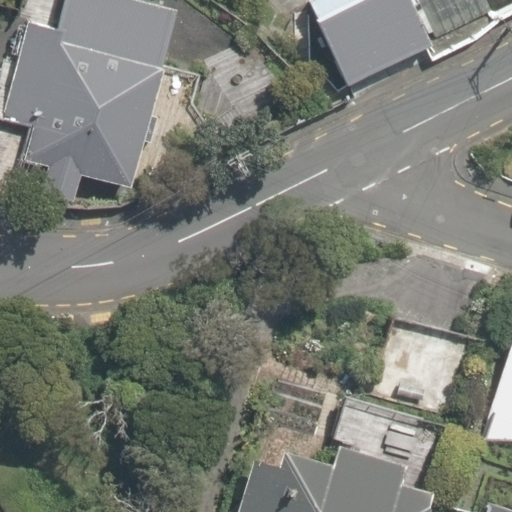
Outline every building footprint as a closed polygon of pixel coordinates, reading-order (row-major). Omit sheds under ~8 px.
[(0,123),(19,128),(12,163),(34,168),(28,197),(72,206),(78,177),(128,188),(165,11),(113,0),(45,0),(39,31),(11,25),(0,77),(0,123)] [(395,0),(321,0),(296,14),(334,85),(417,40),(395,0)] [(487,0),(493,10),(511,0),(487,0)] [(465,336),(384,313),(359,402),(441,425),(465,336)] [(511,340),(495,337),(478,425),(511,431),(511,340)] [(425,511),(435,470),(286,437),(279,467),(249,460),(237,511),(425,511)] [(511,511),(511,489),(476,479),(466,511),(511,511)]
